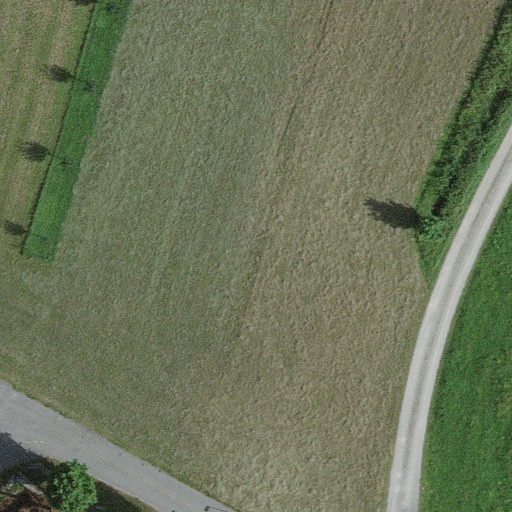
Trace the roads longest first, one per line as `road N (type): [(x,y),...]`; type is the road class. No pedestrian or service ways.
road 1 (track): [(412,511),(409,450),(447,285),(511,153)]
road 2 (unclassified): [(201,511),(0,410)]
